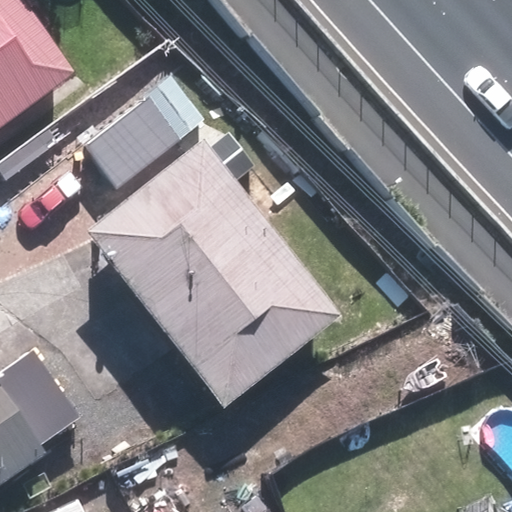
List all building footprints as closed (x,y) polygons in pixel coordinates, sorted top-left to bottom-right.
[(0,0),(0,125),(69,78),(13,0),(0,0)] [(264,0),(214,0),(243,33),(272,8),(264,0)] [(193,148),(80,238),(217,411),(331,321),(193,148)] [(0,375),(0,485),(42,456),(36,448),(82,415),(35,350),(0,375)] [(490,502),(493,445),(452,443),(450,501),(490,502)]
